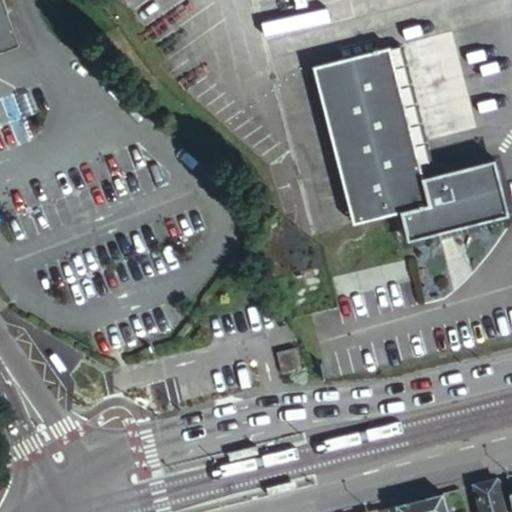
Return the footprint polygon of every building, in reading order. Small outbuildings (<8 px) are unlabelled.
[(0,0),(0,52),(21,45),(3,0),(0,0)] [(394,49),(319,68),(360,225),(406,213),(414,242),(443,234),(464,229),(511,216),(511,213),(498,161),(437,177),(428,180),(422,156),(394,49)] [(431,154),(422,156),(428,180),(437,177),(431,154)] [(104,157),(93,161),(101,185),(111,208),(121,204),(104,157)] [(167,220),(157,224),(174,270),(185,266),(167,220)] [(464,229),(443,234),(445,240),(466,235),(464,229)] [(302,369),(295,348),(278,353),(284,374),(302,369)] [(505,511),(498,479),(476,485),(482,511),(505,511)] [(458,489),(397,505),(398,511),(450,511),(463,509),(458,489)]
